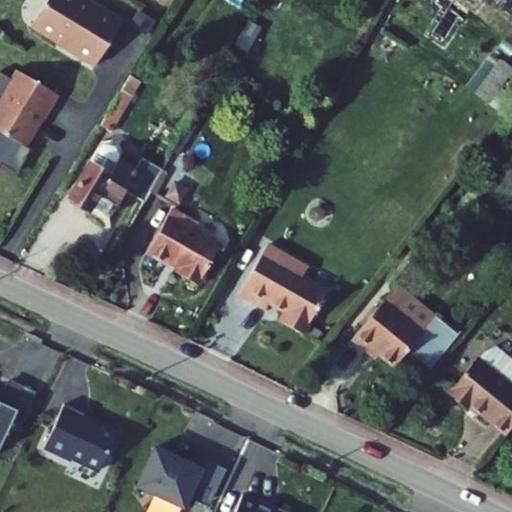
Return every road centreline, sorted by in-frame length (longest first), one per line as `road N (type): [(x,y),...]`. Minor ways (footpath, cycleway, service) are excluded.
road 1 (tertiary): [(0,282),(487,511)]
road 2 (residential): [(113,66),(0,270)]
